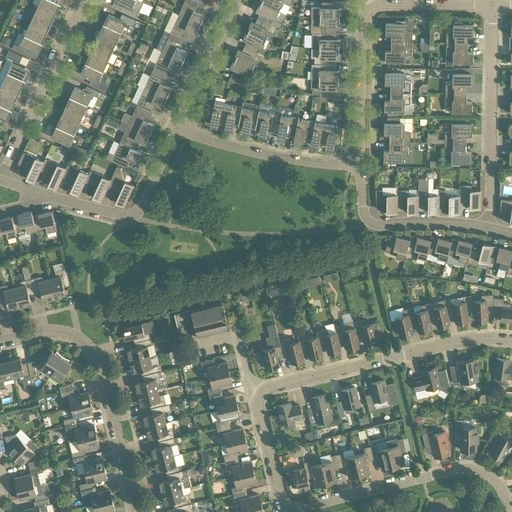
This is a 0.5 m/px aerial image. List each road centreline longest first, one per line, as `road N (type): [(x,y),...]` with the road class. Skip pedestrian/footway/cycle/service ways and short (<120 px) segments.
road 1 (residential): [(251,390),(462,341),(511,342)]
road 2 (residential): [(135,511),(85,343),(51,330),(0,343)]
road 3 (residential): [(504,511),(491,478),(471,470),(283,511)]
road 4 (residential): [(487,227),(491,6)]
road 5 (residential): [(0,178),(84,0)]
road 6 (residential): [(361,165),(295,160),(174,129)]
road 7 (residential): [(487,227),(373,226),(361,165)]
road 8 (residential): [(361,165),(361,3)]
road 9 (residential): [(174,129),(237,0)]
road 10 (residential): [(283,511),(251,390)]
